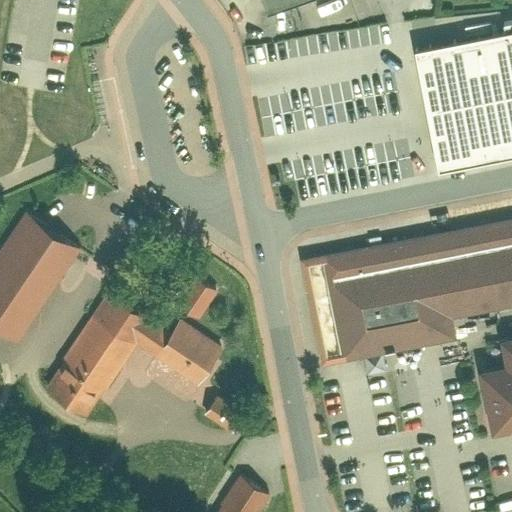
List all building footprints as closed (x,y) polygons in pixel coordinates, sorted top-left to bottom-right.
[(262,0),(267,11),(298,0),(262,0)] [(511,27),(417,46),(440,167),(511,153),(511,27)] [(85,244),(27,208),(0,246),(0,326),(19,339),(69,266),(85,244)] [(511,217),(320,253),(343,359),(364,356),(367,374),(426,364),(423,347),(457,339),(452,322),(511,308),(511,217)] [(177,300),(202,315),(219,285),(194,270),(177,300)] [(139,343),(199,383),(226,344),(181,314),(173,324),(111,288),(47,386),(91,414),(139,343)] [(511,335),(495,339),(500,360),(476,365),(492,434),(511,429),(511,323),(511,324),(511,329),(511,335)] [(247,413),(215,393),(203,412),(234,431),(247,413)] [(255,511),(273,488),(242,471),(213,511),(255,511)]
